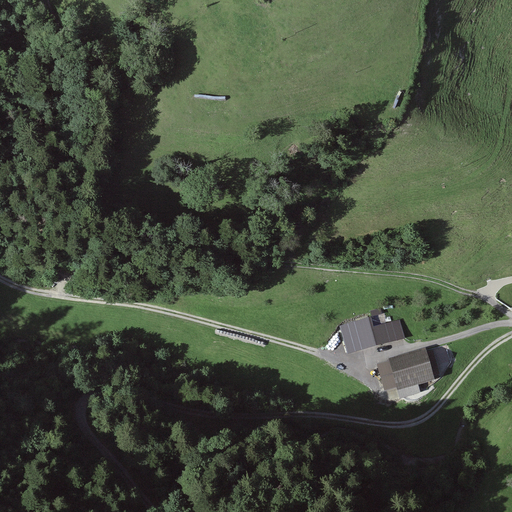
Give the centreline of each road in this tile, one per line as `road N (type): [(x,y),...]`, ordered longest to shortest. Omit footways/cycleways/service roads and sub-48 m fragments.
road 1 (track): [(511,316),(480,292),(409,275),(242,263),(157,226),(100,221),(88,212),(84,192),(95,83),(85,59),(55,29),(45,0)]
road 2 (track): [(511,333),(486,348),(425,420),(407,424),(304,412),(263,417),(97,390),(82,400),(77,419),(154,511)]
road 3 (track): [(0,276),(23,288),(213,321),(331,354),(386,358),(511,322)]
